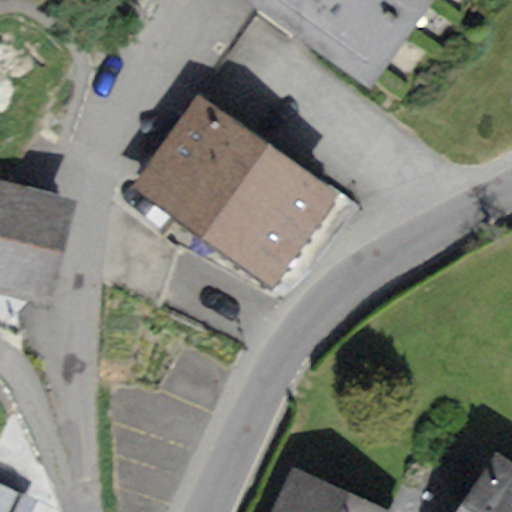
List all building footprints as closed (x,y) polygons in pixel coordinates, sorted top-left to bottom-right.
[(259,0),(258,2),(367,76),(419,0),(259,0)] [(157,166),(144,184),(204,227),(273,275),(331,193),(202,102),(157,166)] [(66,198),(0,182),(0,278),(44,290),(55,243),(66,198)] [(511,511),(511,470),(501,463),(468,511),(511,511)] [(366,511),(301,480),(284,511),(366,511)] [(0,511),(2,511),(12,492),(0,486),(0,511)]
